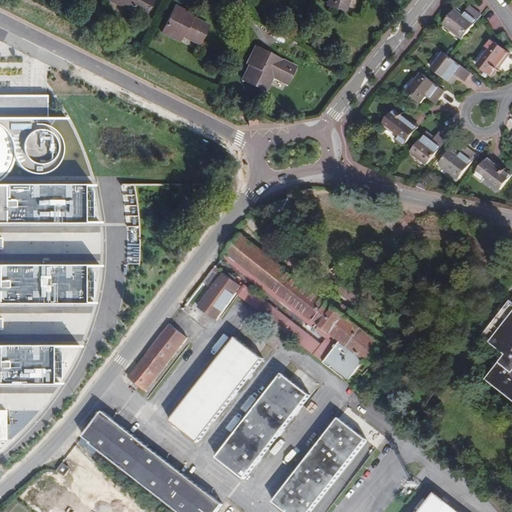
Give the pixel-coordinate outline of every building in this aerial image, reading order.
[(109,0),(143,16),(151,0),(109,0)] [(332,0),(331,7),(345,11),(347,0),(362,0),(364,0),(363,0),(332,0)] [(162,32),(176,40),(179,35),(182,36),(199,45),(209,26),(192,18),(188,16),(189,13),(175,5),(162,32)] [(463,38),(478,19),(480,15),(473,10),(470,14),(465,11),(462,15),(455,10),(444,24),(463,38)] [(491,76),(509,53),(491,39),(486,47),(488,48),(476,64),(491,76)] [(255,47),(249,59),(252,61),(250,66),(242,79),(265,91),(273,78),(286,84),(293,72),(285,68),(287,64),(279,59),(278,61),(267,55),(268,53),(255,47)] [(449,57),(444,53),(432,69),(451,83),(457,76),(464,81),(470,73),(449,57)] [(295,68),(287,64),(285,68),(293,72),(295,68)] [(427,96),(431,99),(434,95),(439,99),(445,92),(422,74),(407,92),(421,104),(427,96)] [(47,96),(0,95),(0,438),(6,439),(6,411),(0,411),(0,386),(63,385),(64,345),(0,345),(0,302),(95,303),(96,260),(0,260),(0,226),(92,227),(92,184),(0,186),(0,183),(2,182),(9,175),(12,168),(19,176),(28,181),(40,181),(50,178),(55,173),(60,166),(62,155),(62,145),(60,138),(54,130),(48,124),(67,124),(67,117),(48,118),(47,96)] [(113,106),(98,97),(94,105),(109,113),(113,106)] [(404,146),(418,127),(395,109),(383,125),(398,137),(396,140),(404,146)] [(427,164),(447,137),(440,131),(433,139),(426,133),(411,152),(427,164)] [(465,155),(461,151),(458,155),(451,150),(440,164),(458,179),(476,156),(469,150),(465,155)] [(511,175),(488,158),(474,176),(481,182),(483,179),(499,192),(511,175)] [(296,210),(290,197),(272,207),(279,220),(296,210)] [(127,229),(130,240),(138,238),(136,227),(127,229)] [(281,324),(348,378),(367,356),(370,359),(385,341),(350,312),(345,317),(341,314),(332,307),(240,231),(226,250),(337,341),(331,348),(289,314),(281,324)] [(241,280),(224,266),(199,301),(216,314),(237,287),(241,280)] [(238,290),(281,324),(289,314),(246,280),(238,290)] [(204,292),(201,289),(193,297),(197,300),(204,292)] [(511,297),(509,301),(479,337),(503,358),(486,380),(511,401),(511,297)] [(479,337),(509,301),(504,298),(476,334),(479,337)] [(332,307),(341,314),(346,309),(337,302),(332,307)] [(187,345),(169,329),(128,384),(146,398),(187,345)] [(266,361),(238,338),(172,422),(202,443),(266,361)] [(284,375),(312,396),(324,405),(332,394),(294,364),(284,375)] [(248,479),(312,396),(284,375),(220,457),(248,479)] [(219,511),(226,503),(107,410),(84,437),(181,511),(219,511)] [(316,511),(369,444),(343,421),(278,504),(287,511),(316,511)] [(69,470),(63,465),(57,472),(64,477),(69,470)] [(385,511),(415,477),(401,466),(364,511),(385,511)] [(456,511),(437,496),(424,511),(456,511)] [(245,511),(232,501),(223,511),(245,511)]
